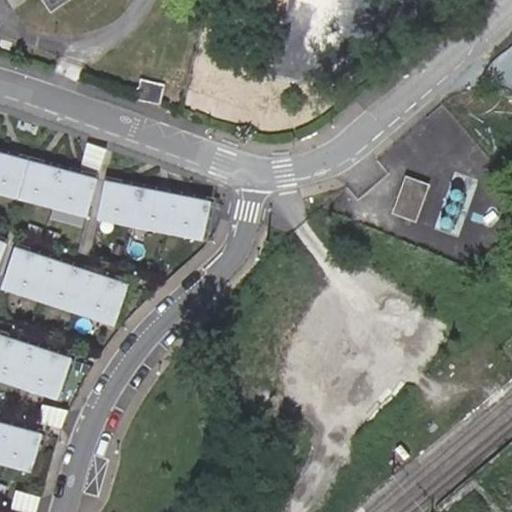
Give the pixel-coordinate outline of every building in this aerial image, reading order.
[(36,0),(45,13),(63,0),(36,0)] [(194,79),(263,108),(274,85),(204,55),(194,79)] [(135,99),(157,104),(161,85),(139,79),(135,99)] [(98,177),(0,151),(0,198),(86,221),(98,177)] [(485,173),(461,165),(443,224),(468,232),(485,173)] [(435,180),(412,172),(401,210),(423,217),(435,180)] [(210,201),(107,180),(99,222),(202,242),(210,201)] [(0,263),(8,243),(0,239),(0,263)] [(134,284),(17,246),(3,289),(119,327),(134,284)] [(0,332),(0,379),(61,399),(74,356),(0,332)] [(43,432),(0,421),(0,465),(32,473),(43,432)] [(40,511),(42,511),(46,496),(22,492),(19,508),(40,511)]
